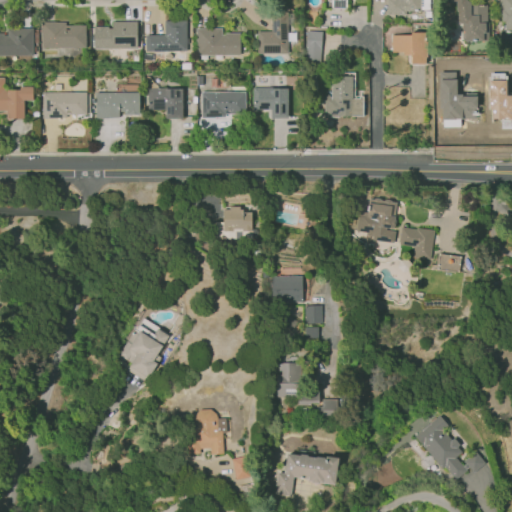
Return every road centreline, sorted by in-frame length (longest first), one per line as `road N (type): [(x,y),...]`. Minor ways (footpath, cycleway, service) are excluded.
road 1 (primary): [(511,171),(0,172)]
road 2 (residential): [(88,171),(81,298),(14,511)]
